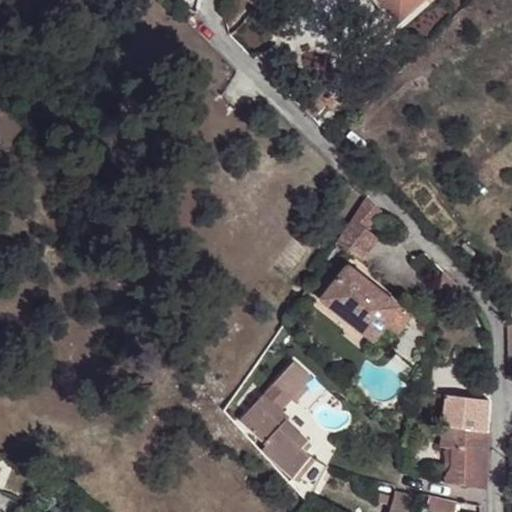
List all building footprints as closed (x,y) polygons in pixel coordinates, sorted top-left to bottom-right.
[(390,0),(388,0),(385,3),(380,8),(398,28),(408,19),(390,0)] [(382,0),(385,3),(388,0),(390,0),(408,19),(429,0),(382,0)] [(235,29),(257,6),(254,2),(229,26),(233,35),(237,32),(235,29)] [(384,217),(370,203),(356,223),(372,235),(384,217)] [(372,235),(356,223),(339,248),(359,262),(376,237),(372,235)] [(325,300),(335,307),(374,340),(402,307),(353,268),(325,300)] [(463,303),(445,283),(441,301),(454,314),(463,303)] [(374,340),(335,307),(320,324),(360,356),(374,340)] [(276,383),(265,393),(276,404),(286,393),(276,383)] [(490,431),(487,430),(488,420),(480,419),(481,417),(467,415),(470,395),(447,392),(441,443),(453,445),(450,465),(446,475),(446,481),(487,489),(490,431)] [(263,444),(288,419),(290,416),(276,404),(265,393),(241,418),(263,444)] [(486,397),(470,395),(467,415),(481,417),(480,419),(488,420),(490,405),(486,397)] [(288,419),(263,444),(284,464),(304,444),(310,438),(288,419)] [(313,455),(304,444),(284,464),(293,473),(313,455)] [(428,505),(451,510),(456,511),(459,498),(432,491),(428,505)] [(409,511),(413,500),(398,496),(393,511),(409,511)]
